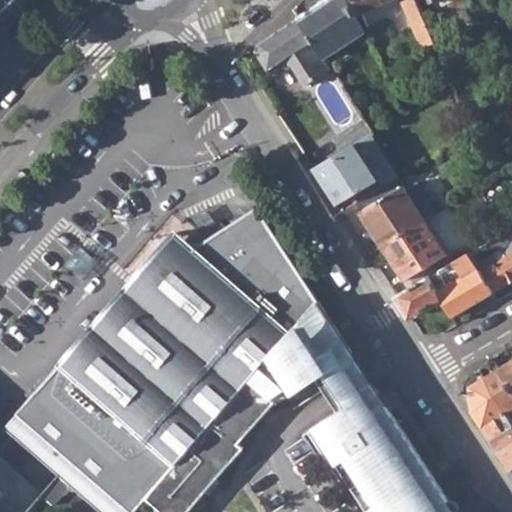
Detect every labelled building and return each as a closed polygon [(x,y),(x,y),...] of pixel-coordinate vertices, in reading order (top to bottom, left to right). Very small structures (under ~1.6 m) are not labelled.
[(0,0),(0,18),(15,0),(0,0)] [(326,0),(300,17),(326,56),(365,31),(347,0),(326,0)] [(356,0),(362,13),(376,7),(390,0),(356,0)] [(402,0),(414,24),(426,18),(419,4),(417,0),(402,0)] [(429,0),(428,0),(419,4),(426,18),(436,13),(429,0)] [(471,0),(477,14),(486,10),(481,0),(471,0)] [(293,65),(306,85),(333,67),(326,56),(300,17),(261,43),(259,52),(268,69),(278,63),(293,65)] [(370,137),(360,143),(363,149),(374,143),(370,137)] [(339,203),(381,178),(363,149),(360,143),(316,168),(339,203)] [(391,172),(374,143),(363,149),(381,178),(391,172)] [(344,338),(234,168),(98,323),(6,429),(59,475),(101,511),(134,511),(148,497),(165,511),(189,511),(224,474),(247,448),(241,442),(277,401),(273,398),(295,385),(299,391),(307,386),(322,377),(344,338)] [(6,183),(13,190),(27,175),(23,172),(20,169),(6,183)] [(363,210),(385,244),(428,219),(406,186),(363,210)] [(385,244),(408,279),(449,253),(428,219),(385,244)] [(497,254),(483,262),(487,270),(482,272),(495,293),(511,282),(511,245),(503,250),(507,257),(500,261),(497,254)] [(503,250),(497,254),(500,261),(507,257),(503,250)] [(444,302),(454,317),(495,293),(482,272),(478,265),(471,253),(437,273),(447,290),(440,294),(444,302)] [(478,265),(482,272),(487,270),(483,262),(478,265)] [(415,319),(444,302),(440,294),(430,277),(399,295),(415,319)] [(344,338),(322,377),(331,391),(344,412),(318,428),(342,465),(351,460),(365,483),(381,507),(373,511),(372,511),(458,511),(417,448),(378,390),(364,368),(344,338)] [(511,364),(502,370),(511,386),(511,364)] [(487,379),(508,414),(511,419),(511,386),(502,370),(487,379)] [(474,410),(500,451),(511,444),(511,419),(508,414),(487,379),(472,388),(474,410)] [(511,444),(500,451),(511,468),(511,444)] [(342,465),(357,488),(365,483),(351,460),(342,465)] [(381,507),(365,483),(357,488),(373,511),(381,507)]
